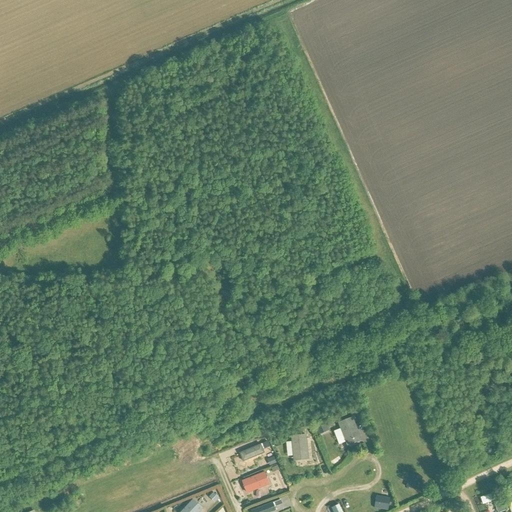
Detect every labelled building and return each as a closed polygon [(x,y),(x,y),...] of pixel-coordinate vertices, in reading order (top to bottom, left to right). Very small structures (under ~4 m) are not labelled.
[(353,417),(338,423),(347,446),(362,440),(353,417)] [(315,429),(318,436),(330,430),(327,423),(315,429)] [(291,436),(294,461),(309,460),(306,434),(291,436)] [(261,444),(239,453),(243,462),(265,453),(261,444)] [(267,460),(270,466),(277,463),(274,457),(267,460)] [(264,472),(242,481),(247,494),(270,485),(264,472)] [(411,474),(406,487),(412,489),(418,491),(422,478),(417,476),(411,474)] [(483,495),(486,502),(503,496),(500,489),(483,495)] [(209,497),(215,503),(219,498),(213,492),(209,497)] [(375,504),(374,510),(388,511),(389,506),(390,500),(376,498),(375,504)] [(180,511),(199,511),(203,509),(193,499),(180,511)] [(273,503),(252,511),(271,511),(276,511),(274,507),(273,503)]
